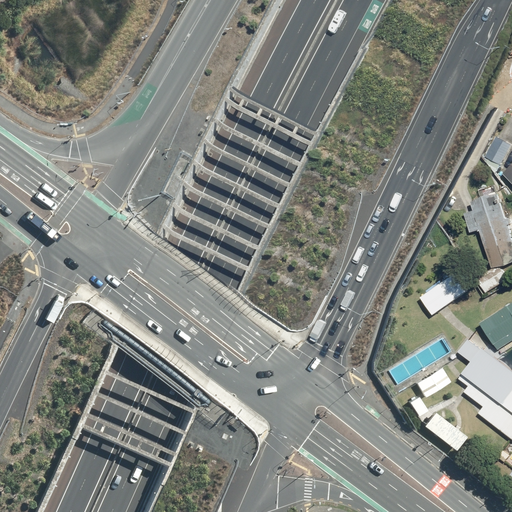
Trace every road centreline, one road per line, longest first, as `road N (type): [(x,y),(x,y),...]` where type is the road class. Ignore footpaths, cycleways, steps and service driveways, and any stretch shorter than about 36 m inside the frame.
road 1 (motorway): [(363,0),(300,113),(110,511)]
road 2 (motorway): [(63,511),(193,228),(311,0)]
road 3 (motorway): [(494,0),(307,379)]
road 4 (primary): [(287,420),(71,261)]
road 5 (primary): [(94,222),(307,379)]
road 6 (primary): [(307,379),(478,511)]
road 7 (motorway): [(0,409),(71,261)]
road 8 (motorway): [(0,137),(68,151),(115,145),(155,126)]
road 9 (motorway): [(411,511),(305,492),(262,511)]
road 10 (primary): [(411,511),(287,420)]
road 11 (motorway): [(155,126),(224,0)]
